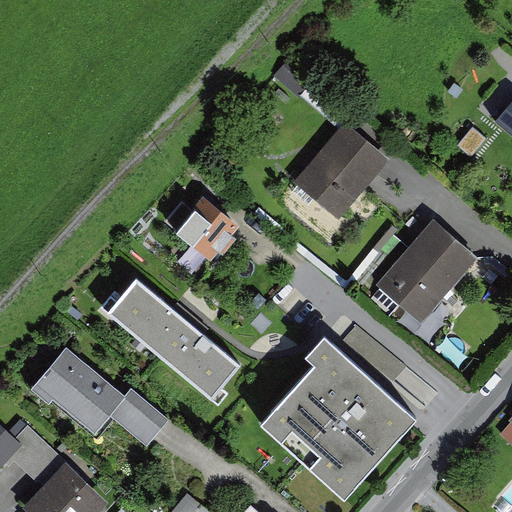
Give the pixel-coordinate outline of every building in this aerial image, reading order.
[(324,73),(298,51),(279,73),(304,95),(324,73)] [(511,104),(499,120),(511,130),(511,104)] [(395,156),(350,118),(299,180),(344,218),(395,156)] [(245,223),(207,193),(179,228),(216,259),(245,223)] [(484,255),(437,215),(380,283),(426,322),(484,255)] [(142,276),(113,310),(218,397),(226,387),(246,363),(142,276)] [(411,365),(362,325),(349,339),(398,380),(411,365)] [(350,497),(422,416),(330,333),(311,354),(320,362),(266,422),(350,497)] [(129,393),(71,343),(35,384),(99,438),(118,415),(152,444),(175,417),(137,385),(129,393)] [(226,387),(218,397),(223,402),(232,391),(226,387)] [(20,438),(0,419),(0,472),(9,462),(27,443),(20,438)] [(48,483),(70,459),(32,425),(20,438),(27,443),(9,462),(13,465),(19,459),(42,481),(44,479),(48,483)] [(100,511),(113,498),(70,459),(48,483),(27,506),(31,511),(32,511),(100,511)] [(211,511),(215,508),(192,490),(174,511),(211,511)] [(122,511),(147,511),(134,500),(122,511)]
